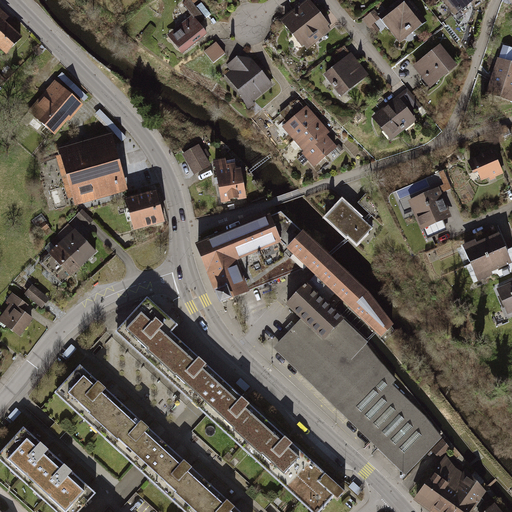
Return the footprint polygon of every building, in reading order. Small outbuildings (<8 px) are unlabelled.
[(332,29),(310,0),(303,0),(281,17),(305,49),(332,29)] [(420,20),(404,0),(397,0),(378,15),(396,38),(420,20)] [(448,0),(455,8),(464,0),(448,0)] [(0,11),(0,47),(6,53),(21,38),(4,22),(8,18),(0,11)] [(371,27),(378,18),(371,12),(364,21),(371,27)] [(180,59),(207,39),(193,20),(166,40),(180,59)] [(220,41),(207,49),(213,60),(227,52),(220,41)] [(428,85),(455,65),(438,42),(411,63),(428,85)] [(511,99),(511,47),(501,44),(486,92),(511,99)] [(367,73),(349,50),(322,71),(339,94),(367,73)] [(249,109),(275,90),(250,56),(224,76),(249,109)] [(53,135),(80,104),(53,80),(26,111),(53,135)] [(423,113),(406,90),(372,116),(389,139),(423,113)] [(336,143),(305,103),(279,122),(311,163),(336,143)] [(126,188),(110,135),(56,151),(71,203),(126,188)] [(181,153),(193,173),(209,164),(197,143),(181,153)] [(502,172),(492,149),(471,158),(480,181),(502,172)] [(217,198),(242,194),(237,163),(232,164),(232,159),(223,160),(222,155),(211,157),(217,198)] [(450,214),(437,186),(407,200),(420,228),(450,214)] [(162,219),(155,192),(126,200),(134,227),(162,219)] [(367,219),(338,193),(320,213),(353,242),(371,222),(367,219)] [(298,227),(281,212),(272,216),(282,241),(284,243),(298,227)] [(272,216),(271,215),(199,246),(221,301),(248,289),(236,261),(282,242),(282,241),(272,216)] [(69,275),(94,251),(70,225),(45,249),(69,275)] [(329,254),(299,226),(298,227),(284,243),(282,245),(306,266),(310,269),(378,331),(388,316),(364,286),(329,254)] [(463,244),(471,263),(506,248),(500,232),(477,242),(475,239),(463,244)] [(236,261),(248,289),(303,269),(306,266),(282,245),(284,243),(282,242),(236,261)] [(511,262),(511,260),(506,248),(471,263),(478,281),(493,274),(492,271),(511,262)] [(40,307),(48,297),(31,282),(22,292),(40,307)] [(511,311),(511,282),(497,288),(507,314),(511,311)] [(305,322),(278,351),(353,423),(391,384),(395,380),(364,344),(367,341),(307,284),(287,304),(305,322)] [(0,311),(0,322),(21,336),(34,318),(25,312),(30,305),(12,293),(0,311)] [(196,409),(309,511),(320,511),(336,496),(340,500),(347,493),(223,379),(173,334),(178,327),(148,301),(116,335),(196,409)] [(185,511),(242,511),(166,442),(80,363),(54,392),(140,471),(185,511)] [(353,423),(405,474),(441,437),(425,418),(391,384),(353,423)] [(73,511),(93,491),(22,426),(0,449),(0,460),(56,511),(73,511)] [(417,496),(437,511),(467,511),(483,493),(449,453),(417,496)]
